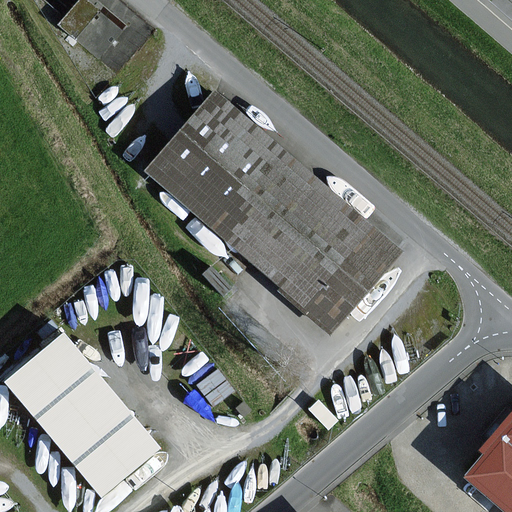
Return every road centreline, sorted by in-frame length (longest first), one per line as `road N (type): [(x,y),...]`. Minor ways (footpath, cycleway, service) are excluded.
road 1 (unclassified): [(148,0),(508,310)]
road 2 (track): [(432,243),(283,416),(134,511)]
road 3 (unclassified): [(276,511),(508,310)]
